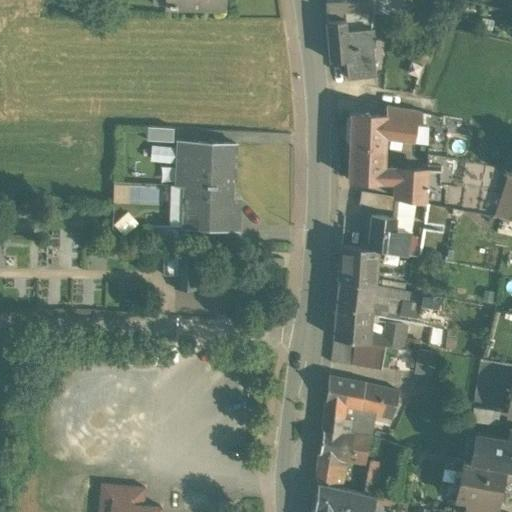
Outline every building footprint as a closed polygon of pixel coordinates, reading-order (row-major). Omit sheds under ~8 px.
[(220,0),(169,0),(169,8),(221,9),(220,0)] [(324,0),(326,11),(370,10),(370,9),(369,0),(324,0)] [(413,0),(369,0),(370,9),(373,11),(388,15),(388,16),(409,19),(413,0)] [(388,15),(373,11),(370,25),(375,26),(374,33),(384,35),(388,16),(388,15)] [(371,28),(346,31),(345,20),(327,22),(330,62),(345,61),(347,79),(375,76),(371,28)] [(385,116),(351,114),(349,146),(385,148),(385,139),(414,143),(414,126),(421,126),(422,111),(387,105),(385,116)] [(173,129),(148,128),(147,142),(173,143),(173,129)] [(235,144),(177,142),(176,186),(234,188),(235,144)] [(385,148),(349,146),(347,180),(395,184),(394,199),(424,204),(426,173),(384,170),(385,148)] [(511,207),(511,169),(510,169),(495,215),(509,218),(511,207)] [(234,188),(176,186),(176,187),(184,187),(182,229),(238,231),(239,212),(233,212),(234,188)] [(382,197),(360,193),(358,206),(380,208),(382,197)] [(395,219),(371,216),(368,248),(377,249),(392,251),(394,232),(395,219)] [(178,228),(152,227),(152,241),(177,241),(178,228)] [(410,234),(394,232),(392,251),(392,252),(404,255),(407,255),(410,234)] [(368,248),(342,246),(338,280),(373,285),(373,273),(374,273),(377,249),(368,248)] [(392,252),(389,252),(387,272),(401,274),(404,255),(392,252)] [(198,256),(177,255),(177,258),(176,277),(175,291),(196,291),(198,256)] [(177,258),(163,257),(163,277),(176,277),(177,258)] [(336,309),(370,314),(373,285),(338,280),(336,309)] [(424,295),(373,285),(370,314),(418,323),(424,295)] [(370,314),(336,309),(333,339),(355,342),(367,343),(368,335),(370,314)] [(406,326),(386,323),(384,337),(368,335),(367,343),(385,346),(402,348),(406,326)] [(355,342),(333,339),(330,361),(352,364),(355,342)] [(367,343),(355,342),(352,364),(380,370),(385,346),(367,343)] [(434,353),(418,351),(414,373),(430,375),(434,353)] [(366,385),(328,377),(325,403),(343,406),(361,410),(366,385)] [(379,387),(366,385),(361,410),(375,413),(393,417),(399,392),(398,392),(398,391),(379,387)] [(343,406),(325,403),(322,430),(340,433),(343,406)] [(361,410),(343,406),(340,433),(369,437),(375,413),(361,410)] [(498,410),(472,406),(470,420),(496,424),(498,410)] [(369,437),(340,433),(322,430),(320,454),(337,456),(365,461),(369,437)] [(508,440),(475,433),(469,461),(501,468),(501,467),(511,469),(511,465),(511,441),(508,441),(508,440)] [(337,456),(320,454),(316,484),(335,488),(335,471),(337,456)] [(469,461),(463,460),(456,497),(467,499),(491,503),(491,504),(495,505),(502,468),(501,468),(469,461)] [(378,483),(380,462),(369,461),(367,482),(378,483)] [(144,490),(101,485),(98,511),(160,511),(161,509),(142,507),(144,490)] [(370,511),(373,498),(318,485),(315,511),(370,511)] [(491,503),(467,499),(464,511),(489,511),(491,504),(491,503)]
